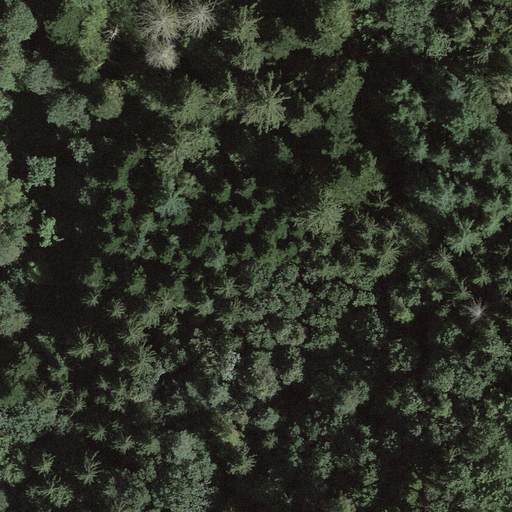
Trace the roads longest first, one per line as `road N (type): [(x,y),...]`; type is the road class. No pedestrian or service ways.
road 1 (track): [(257,511),(297,416),(394,286),(407,254),(404,199),(325,0)]
road 2 (track): [(0,337),(24,305),(30,273),(14,153)]
